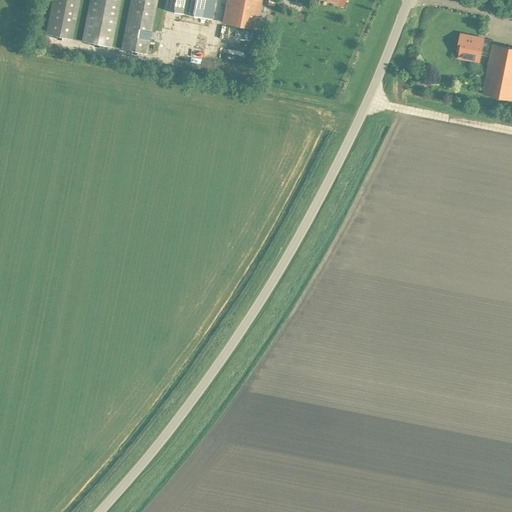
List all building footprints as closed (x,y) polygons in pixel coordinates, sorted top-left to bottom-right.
[(52,0),(45,34),(71,39),(79,0),(89,0),(81,41),(111,47),(119,0),(130,0),(121,49),(146,54),(157,0),(52,0)] [(183,14),(186,0),(165,0),(163,10),(183,14)] [(186,0),(183,14),(202,17),(205,0),(186,0)] [(205,0),(202,17),(211,19),(214,0),(205,0)] [(255,29),(261,0),(225,0),(221,22),(255,29)] [(493,44),(493,40),(485,39),(485,38),(460,33),(457,52),(459,52),(458,57),(480,62),(482,50),(491,52),(492,44),(493,44)] [(511,47),(493,44),(492,44),(491,52),(483,93),(511,98),(511,47)]
